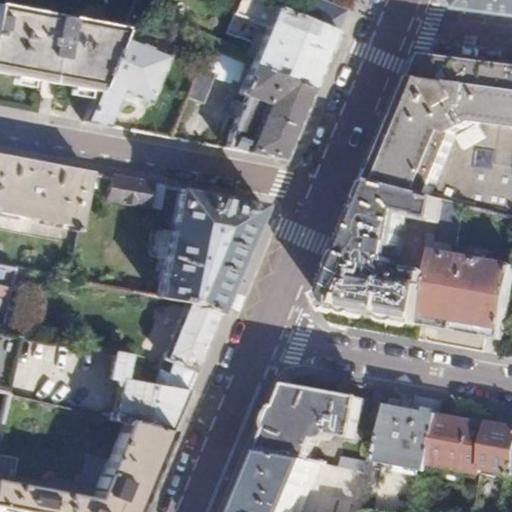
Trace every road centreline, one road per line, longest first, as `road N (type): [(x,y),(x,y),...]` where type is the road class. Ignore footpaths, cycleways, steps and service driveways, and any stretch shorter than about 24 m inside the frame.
road 1 (residential): [(0,135),(317,194)]
road 2 (residential): [(259,336),(511,386)]
road 3 (secondary): [(186,511),(259,336)]
road 4 (secondary): [(317,194),(388,28)]
road 5 (secondary): [(259,336),(317,194)]
road 6 (tertiary): [(511,44),(388,28)]
